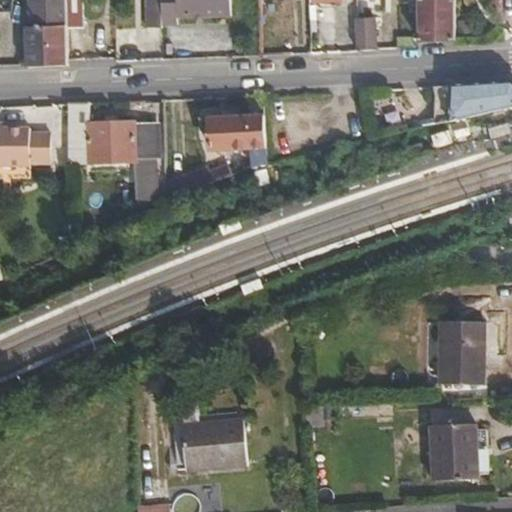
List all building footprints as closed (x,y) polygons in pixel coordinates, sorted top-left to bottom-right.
[(63,62),(63,27),(61,0),(27,0),(28,24),(24,24),(25,63),(63,62)] [(80,27),(79,0),(61,0),(63,27),(80,27)] [(156,20),(156,0),(140,0),(141,26),(156,25),(156,20)] [(225,11),(225,0),(156,0),(156,20),(172,19),(171,11),(225,11)] [(451,0),(413,0),(414,37),(451,37),(451,0)] [(371,47),(371,21),(352,21),(352,48),(371,47)] [(433,125),(511,107),(511,86),(510,85),(432,89),(433,125)] [(87,145),(86,120),(86,101),(65,102),(66,145),(87,145)] [(262,154),(261,113),(246,113),(246,115),(247,149),(247,155),(262,154)] [(247,149),(246,115),(207,116),(207,121),(199,121),(199,130),(207,130),(208,151),(247,149)] [(152,180),(152,122),(133,122),(133,119),(86,120),(87,145),(88,161),(132,160),(132,181),(147,181),(147,204),(161,200),(160,180),(152,180)] [(511,126),(511,125),(492,130),(494,140),(503,137),(511,135),(511,126)] [(46,170),(45,139),(26,139),(26,134),(0,133),(0,172),(26,173),(26,170),(46,170)] [(161,200),(247,169),(247,157),(206,172),(204,167),(167,179),(167,162),(160,163),(160,180),(161,200)] [(488,374),(484,312),(445,315),(449,376),(488,374)] [(248,441),(246,399),(176,402),(177,434),(186,434),(187,444),(248,441)] [(484,471),(482,414),(437,415),(439,473),(484,471)]
